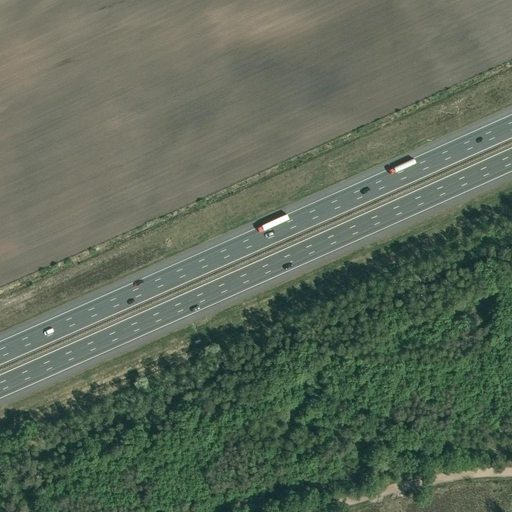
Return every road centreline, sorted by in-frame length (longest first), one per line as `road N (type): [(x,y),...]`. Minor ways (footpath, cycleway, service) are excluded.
road 1 (motorway): [(511,125),(0,353)]
road 2 (motorway): [(0,386),(511,159)]
road 3 (track): [(511,474),(468,475),(291,511)]
